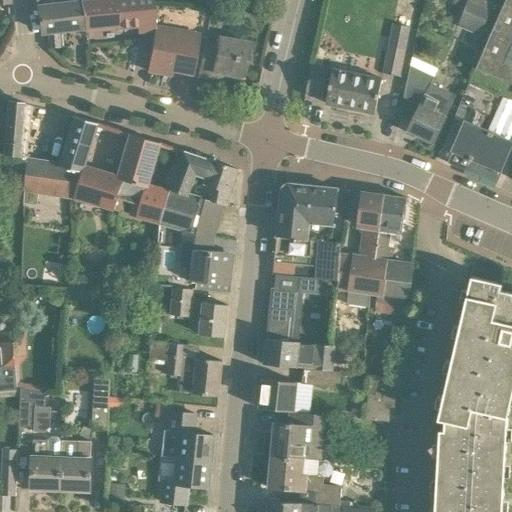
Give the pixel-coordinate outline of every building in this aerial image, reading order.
[(112,0),(79,3),(84,28),(117,25),(117,29),(137,27),(138,33),(155,32),(152,3),(137,4),(136,0),(112,0)] [(481,34),(493,5),(481,0),(468,0),(458,25),(481,34)] [(511,0),(505,0),(476,69),(511,84),(511,0)] [(84,28),(79,3),(35,8),(40,33),(84,28)] [(382,74),(400,77),(410,27),(392,24),(382,74)] [(191,74),(198,35),(171,30),(169,40),(153,37),(147,71),(163,74),(164,69),(191,74)] [(57,34),(47,35),(48,49),(58,48),(57,34)] [(203,42),(197,76),(220,80),(221,74),(241,77),(248,44),(218,38),(217,44),(203,42)] [(328,68),(312,65),(305,95),(322,99),(328,68)] [(433,142),(445,118),(454,99),(429,87),(434,77),(410,66),(406,86),(424,95),(419,106),(420,106),(408,130),(433,142)] [(333,69),(331,81),(326,104),(375,114),(382,79),(333,69)] [(495,95),(469,84),(458,109),(469,113),(453,151),(469,158),(468,161),(470,161),(468,168),(479,172),(478,174),(495,181),(500,171),(511,146),(511,101),(503,98),(488,133),(480,129),(495,95)] [(26,189),(27,175),(27,161),(22,160),(26,104),(9,102),(10,102),(5,155),(0,154),(0,164),(6,166),(6,186),(5,214),(23,215),(24,189),(26,189)] [(75,195),(83,170),(97,124),(76,117),(60,166),(27,161),(27,175),(26,189),(75,197),(75,195)] [(123,200),(117,198),(124,179),(130,181),(136,163),(138,164),(146,140),(132,135),(118,178),(83,170),(75,195),(75,197),(74,201),(113,213),(114,211),(119,213),(123,200)] [(146,186),(153,163),(160,144),(146,140),(138,164),(136,163),(130,181),(124,179),(117,198),(123,200),(134,203),(130,214),(137,216),(141,205),(146,186)] [(208,237),(217,203),(228,207),(231,193),(238,170),(184,152),(168,192),(160,223),(183,229),(183,230),(208,237)] [(278,227),(304,229),(333,232),(335,213),(346,214),(350,192),(351,191),(349,190),(349,191),(337,190),(337,189),(291,184),(281,192),(278,227)] [(168,192),(146,186),(141,205),(137,216),(160,223),(168,192)] [(340,255),(338,280),(337,289),(376,295),(383,296),(387,263),(381,262),(381,261),(375,260),(385,195),(362,192),(357,226),(368,227),(366,245),(361,244),(359,258),(340,255)] [(407,199),(385,195),(375,260),(381,261),(381,262),(387,263),(383,296),(376,295),(374,312),(407,317),(410,300),(414,266),(391,263),(393,248),(388,248),(391,231),(402,232),(407,199)] [(333,232),(304,229),(278,227),(274,262),(317,267),(316,278),(338,280),(340,255),(342,233),(333,232)] [(214,239),(208,237),(183,230),(181,249),(194,251),(191,281),(231,286),(233,264),(221,263),(222,253),(213,252),(214,239)] [(300,277),(298,293),(322,296),(323,288),(337,290),(337,289),(338,280),(316,278),(316,279),(300,277)] [(502,511),(507,418),(511,397),(511,293),(500,291),(502,284),(471,277),(438,419),(445,421),(444,430),(439,430),(434,511),(502,511)] [(224,337),(228,306),(202,303),(202,305),(191,304),(193,290),(173,288),(171,315),(201,319),(200,335),(224,337)] [(289,342),(294,292),(273,289),(267,339),(266,339),(264,364),(303,368),(332,371),(334,347),(289,342)] [(0,392),(17,391),(15,367),(28,366),(26,344),(18,337),(6,338),(1,344),(3,366),(0,365),(0,392)] [(222,361),(199,359),(200,348),(151,343),(149,359),(164,361),(162,374),(180,376),(179,392),(218,397),(222,361)] [(332,372),(332,371),(303,368),(301,385),(340,389),(342,373),(332,372)] [(370,375),(366,420),(393,423),(399,378),(370,375)] [(94,379),(93,402),(92,430),(108,430),(110,380),(94,379)] [(262,379),(259,407),(259,408),(294,412),(297,383),(262,379)] [(50,411),(48,408),(45,408),(46,394),(21,389),(20,401),(19,427),(34,428),(34,432),(44,432),(49,427),(50,411)] [(162,457),(178,458),(212,462),(214,436),(195,434),(197,414),(171,412),(168,432),(165,432),(162,457)] [(275,423),(272,456),(303,459),(305,443),(329,446),(332,416),(297,412),(296,425),(275,423)] [(60,490),(62,458),(62,441),(59,437),(51,437),(47,440),(33,440),(32,457),(31,489),(60,490)] [(62,441),(62,458),(60,490),(90,491),(91,459),(92,442),(62,441)] [(0,496),(16,497),(17,477),(18,450),(1,450),(0,492),(0,496)] [(313,504),(331,506),(340,507),(341,487),(317,485),(318,477),(302,475),(303,459),(272,456),(269,488),(315,492),(313,504)] [(175,483),(163,482),(161,502),(187,505),(189,486),(209,488),(212,462),(178,458),(175,483)] [(108,501),(124,503),(126,486),(110,484),(108,501)] [(330,511),(331,506),(313,504),(268,500),(267,511),(330,511)]
